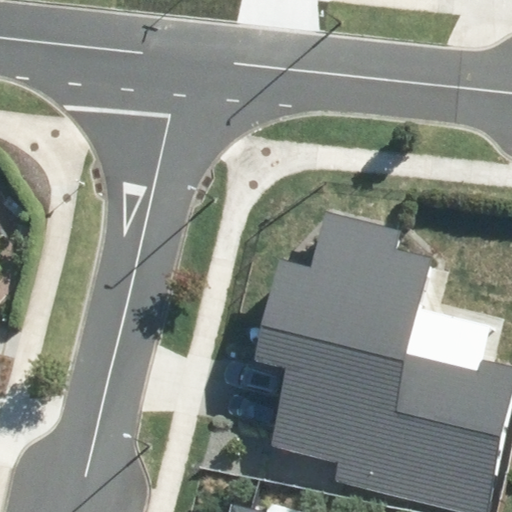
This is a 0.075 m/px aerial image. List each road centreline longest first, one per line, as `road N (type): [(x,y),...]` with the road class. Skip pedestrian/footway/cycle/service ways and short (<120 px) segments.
road 1 (residential): [(199,63),(82,511)]
road 2 (residential): [(199,63),(511,92)]
road 3 (residential): [(0,39),(199,63)]
